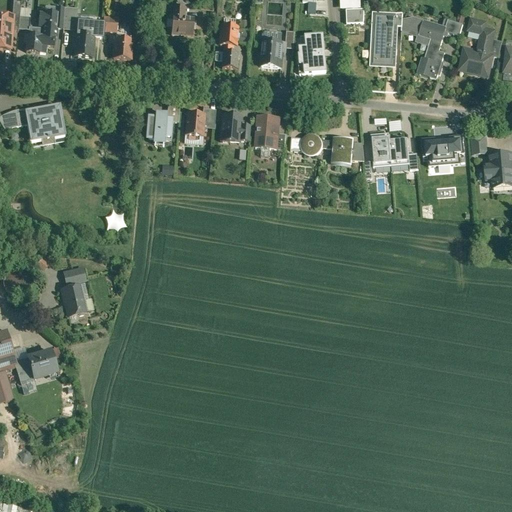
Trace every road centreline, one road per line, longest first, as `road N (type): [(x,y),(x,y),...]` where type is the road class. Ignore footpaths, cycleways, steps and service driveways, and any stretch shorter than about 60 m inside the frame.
road 1 (residential): [(0,73),(341,102)]
road 2 (residential): [(341,102),(511,117)]
